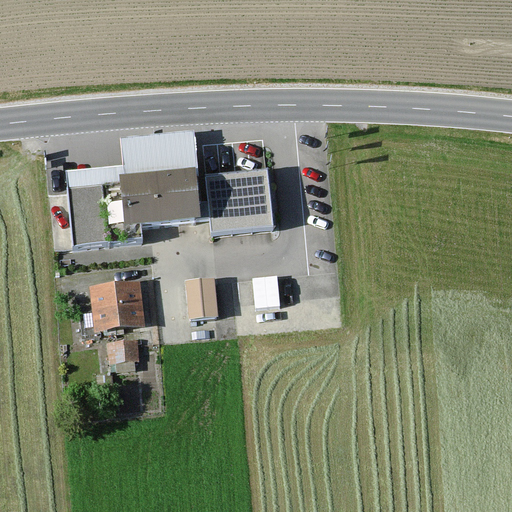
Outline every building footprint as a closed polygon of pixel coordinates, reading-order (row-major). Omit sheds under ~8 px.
[(194,139),(122,147),(125,174),(67,181),(75,257),(111,254),(109,238),(204,228),(194,139)] [(269,176),(207,185),(215,242),(276,233),(269,176)] [(253,278),(257,308),(282,305),(278,275),(253,278)] [(188,288),(190,325),(217,323),(215,287),(188,288)] [(95,337),(144,332),(139,289),(90,294),(95,337)] [(110,370),(138,367),(136,346),(108,349),(110,370)]
